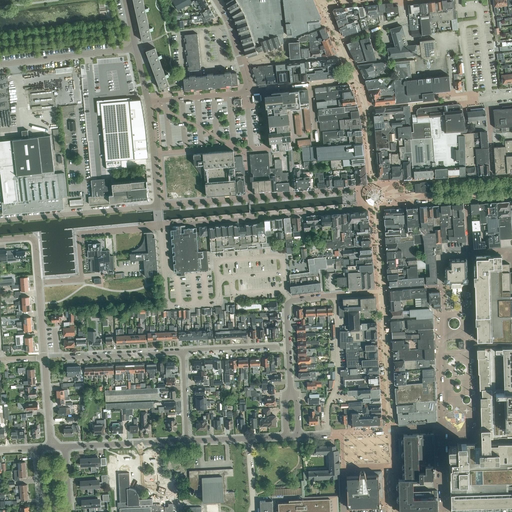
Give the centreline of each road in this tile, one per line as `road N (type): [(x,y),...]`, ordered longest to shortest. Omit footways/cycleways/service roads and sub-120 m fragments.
road 1 (residential): [(443,316),(444,511)]
road 2 (residential): [(157,205),(0,219)]
road 3 (residential): [(185,349),(44,355)]
road 4 (unclassified): [(0,64),(136,48)]
road 5 (residential): [(64,446),(188,440)]
